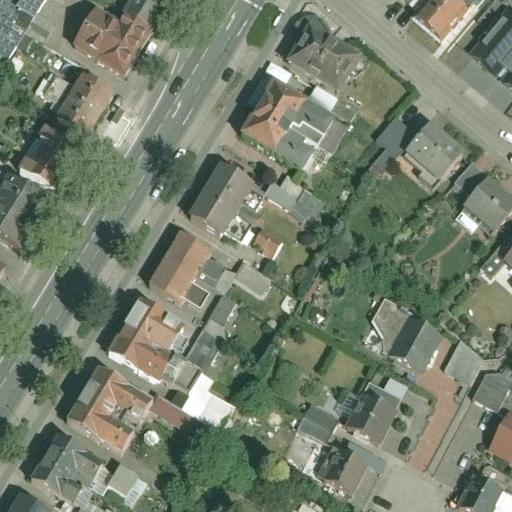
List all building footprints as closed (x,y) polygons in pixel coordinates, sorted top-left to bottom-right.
[(0,0),(0,65),(7,70),(48,0),(0,0)] [(152,40),(176,0),(136,0),(123,23),(152,40)] [(435,0),(412,24),(438,49),(466,20),(457,12),(468,0),(435,0)] [(126,83),(152,40),(123,23),(119,30),(96,17),(74,53),(126,83)] [(511,20),(508,17),(472,61),(511,94),(511,20)] [(363,63),(309,31),(286,69),(341,102),(363,63)] [(113,101),(82,83),(56,127),(88,145),(113,101)] [(333,124),(271,89),(241,140),(304,175),(333,124)] [(325,119),(333,105),(311,91),(302,105),(325,119)] [(80,156),(45,136),(20,180),(55,200),(80,156)] [(466,168),(432,136),(408,161),(426,179),(442,193),(466,168)] [(244,192),(214,175),(184,227),(214,244),(244,192)] [(305,228),(320,206),(279,180),(264,202),(305,228)] [(0,245),(20,257),(48,209),(6,185),(0,195),(0,245)] [(511,214),(511,211),(483,188),(459,217),(489,242),(511,214)] [(229,221),(246,230),(264,198),(247,189),(229,221)] [(248,247),(270,264),(282,248),(260,231),(248,247)] [(204,258),(174,241),(145,290),(174,308),(204,258)] [(511,254),(500,267),(511,278),(511,254)] [(230,282),(257,300),(268,283),(241,266),(230,282)] [(179,306),(195,314),(203,298),(187,290),(179,306)] [(186,337),(142,310),(109,363),(181,407),(199,378),(171,361),(186,337)] [(389,363),(422,379),(441,341),(408,324),(389,363)] [(456,383),(471,355),(460,346),(444,376),(456,383)] [(468,394),(483,366),(471,355),(456,383),(454,387),(468,394)] [(149,410),(94,379),(64,431),(120,462),(149,410)] [(497,419),(511,391),(498,379),(485,380),(472,406),(497,419)] [(344,436),(373,450),(394,409),(365,395),(344,436)] [(294,436),(321,447),(332,421),(305,409),(294,436)] [(511,431),(501,426),(487,453),(511,466),(511,431)] [(77,511),(102,473),(62,448),(36,490),(70,511),(77,511)] [(320,488),(351,504),(367,475),(336,458),(320,488)] [(121,503),(131,479),(110,470),(101,495),(121,503)] [(140,498),(144,486),(131,482),(127,494),(140,498)] [(470,487),(455,511),(488,511),(495,501),(470,487)]
